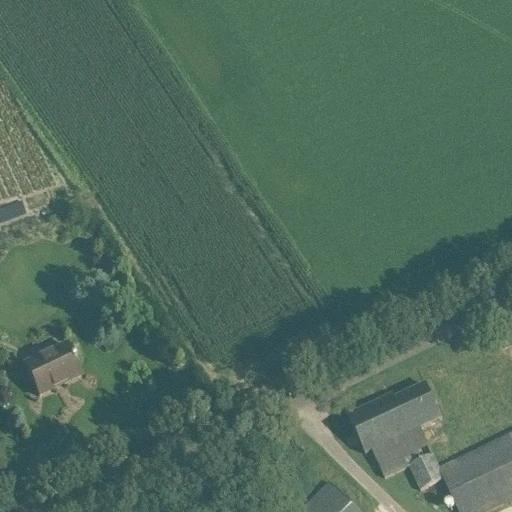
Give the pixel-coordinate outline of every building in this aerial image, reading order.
[(0,220),(25,213),(21,202),(0,208),(0,220)] [(24,367),(39,398),(81,378),(66,347),(24,367)] [(426,386),(395,401),(411,435),(421,430),(442,420),(426,386)] [(372,453),(385,480),(409,468),(421,492),(443,482),(440,471),(421,430),(411,435),(395,401),(392,396),(347,417),(366,456),(372,453)] [(443,482),(457,511),(487,511),(511,500),(511,436),(440,471),(443,482)] [(302,511),(356,511),(330,485),(302,511)]
